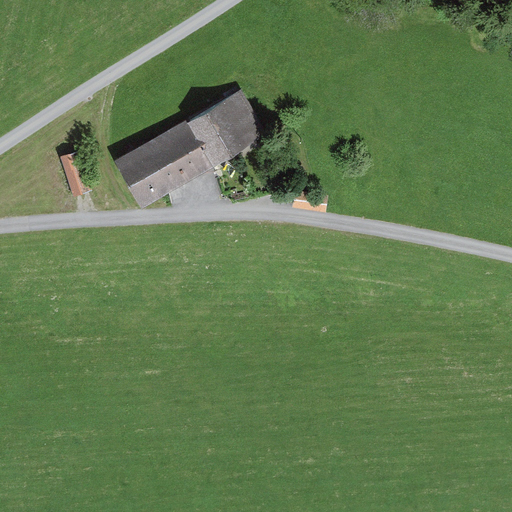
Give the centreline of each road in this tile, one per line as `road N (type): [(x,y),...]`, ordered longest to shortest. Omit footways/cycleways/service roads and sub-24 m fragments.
road 1 (track): [(0,228),(246,213),(511,257)]
road 2 (unclassified): [(228,0),(0,147)]
